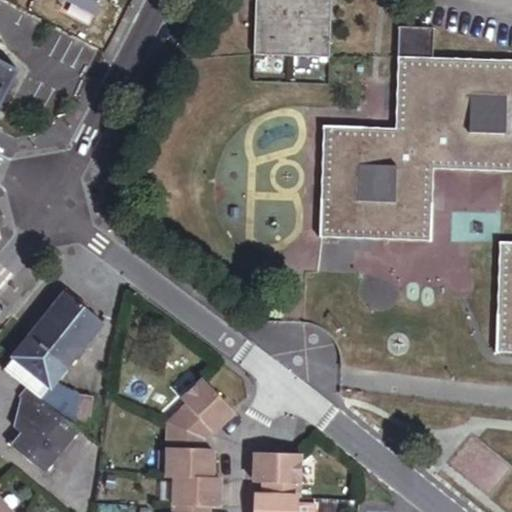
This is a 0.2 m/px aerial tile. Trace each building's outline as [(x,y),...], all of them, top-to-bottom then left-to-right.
[(63,0),(95,17),(104,0),(63,0)] [(256,0),(254,56),(328,59),(330,0),(256,0)] [(511,61),(437,59),(438,29),(398,28),(395,132),(324,129),(320,238),(430,242),(432,171),(511,174),(511,244),(500,245),(496,354),(511,354),(511,61)] [(269,77),(269,60),(255,59),(255,77),(269,77)] [(0,110),(20,71),(0,60),(0,110)] [(49,389),(102,323),(66,294),(4,371),(29,391),(40,400),(49,389)] [(213,434),(234,415),(204,383),(183,402),(188,408),(171,425),(201,438),(209,430),(213,434)] [(72,425),(76,393),(49,389),(40,400),(72,425)] [(44,474),(79,431),(72,425),(40,400),(29,391),(23,401),(14,429),(21,435),(11,448),(44,474)] [(101,429),(105,398),(105,397),(76,393),(72,425),(101,429)] [(106,429),(111,399),(105,398),(101,429),(106,429)] [(200,451),(201,438),(171,425),(169,480),(177,480),(213,481),(214,452),(200,451)] [(300,500),(302,457),(257,455),(256,484),(270,485),(269,499),(300,500)] [(220,510),(221,482),(213,481),(177,480),(175,511),(206,511),(207,510),(220,510)] [(299,511),(300,500),(269,499),(256,498),(255,511),(299,511)] [(0,511),(12,511),(0,499),(0,511)]
